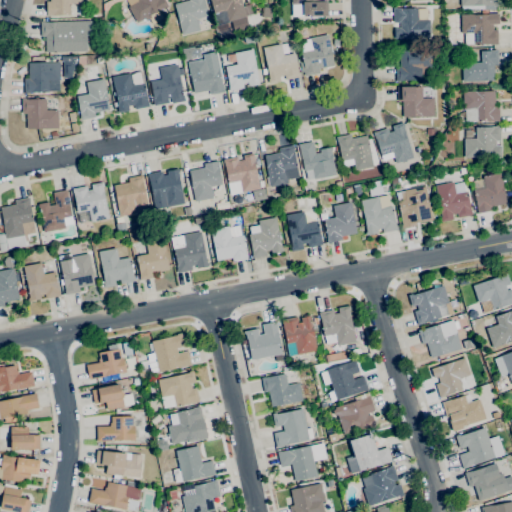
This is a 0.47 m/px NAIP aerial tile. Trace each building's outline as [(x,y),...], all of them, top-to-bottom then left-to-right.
[(46,16),(46,1),(49,1),(49,0),(81,0),(81,4),(69,4),(70,16),(46,16)] [(136,23),(127,7),(129,6),(125,0),(164,0),(168,7),(165,9),(164,7),(153,13),(157,19),(151,23),(148,16),(136,23)] [(181,35),(174,4),(189,0),(204,0),(208,16),(197,19),(199,30),(181,35)] [(228,22),(225,10),(222,11),(223,17),(218,19),(216,13),(214,14),(209,0),(239,0),(243,10),(249,8),(251,15),(245,16),(245,17),(228,22)] [(303,17),(302,4),(291,5),(290,0),(322,0),(323,2),(327,1),(327,16),(303,17)] [(480,14),(480,10),(465,10),(465,7),(460,7),(459,0),(496,0),(497,9),(487,10),(487,14),(480,14)] [(394,41),(393,28),(397,28),(397,23),(393,23),(393,9),(417,9),(417,10),(426,10),(426,6),(433,6),(434,20),(429,21),(429,39),(397,39),(397,41),(394,41)] [(497,45),(472,46),(472,44),(463,45),(463,33),(460,34),(460,15),(487,15),(487,14),(498,14),(499,24),(492,24),(492,30),(497,30),(497,45)] [(45,52),(45,37),(40,37),(40,23),(90,21),(91,45),(86,45),(86,51),(45,52)] [(304,76),(304,72),(305,72),(301,52),(302,52),(300,42),(310,40),(310,38),(327,35),(333,66),(318,69),(319,74),(304,76)] [(268,84),(267,79),(268,79),(263,47),(280,44),(281,47),(286,46),(287,54),(294,53),(297,70),(298,73),(299,73),(299,77),(285,80),(284,76),(279,77),(280,82),(268,84)] [(395,82),(395,67),(399,67),(399,61),(397,61),(396,52),(410,51),(410,47),(414,47),(414,51),(430,50),(431,74),(427,75),(427,80),(395,82)] [(229,91),(228,87),(229,87),(225,67),(222,56),(252,49),(252,52),(257,51),(259,62),(254,64),(256,73),(261,72),(262,79),(258,80),(259,85),(248,87),(247,83),(242,84),(243,88),(229,91)] [(462,82),(462,64),(481,63),(480,51),(497,50),(497,65),(493,65),(494,82),(462,82)] [(209,95),(208,90),(193,93),(187,63),(202,60),(201,54),(204,54),(214,52),(218,68),(219,68),(222,85),(221,85),(222,88),(223,92),(209,95)] [(28,94),(28,93),(24,93),(23,79),(28,78),(28,63),(58,62),(59,80),(55,80),(56,90),(48,90),(48,92),(33,92),(33,94),(28,94)] [(153,106),(151,97),(153,97),(149,82),(160,79),(158,67),(176,63),(177,69),(182,68),(184,75),(178,76),(179,79),(184,78),(185,83),(181,84),(184,101),(171,104),(170,98),(167,99),(168,103),(153,106)] [(117,114),(116,109),(118,109),(112,77),(130,73),(132,85),(143,83),(148,107),(134,110),(133,105),(128,106),(129,111),(117,114)] [(80,120),(79,116),(78,111),(80,111),(75,87),(86,85),(85,82),(103,79),(109,110),(93,113),(94,117),(80,120)] [(402,117),(402,101),(397,102),(396,88),(421,88),(421,99),(432,99),(433,117),(402,117)] [(465,122),(464,110),(462,110),(462,92),(493,91),(493,107),(497,107),(497,121),(465,122)] [(26,129),(26,113),(21,113),(21,99),(25,98),(25,99),(45,99),(46,111),(57,110),(58,128),(26,129)] [(70,123),(68,113),(75,112),(77,121),(70,123)] [(72,133),(70,124),(76,122),(78,131),(72,133)] [(395,163),(391,152),(380,156),(374,137),(373,133),(386,128),(388,133),(393,131),(391,126),(403,123),(404,128),(403,128),(412,158),(395,163)] [(464,158),(463,139),(471,139),(471,137),(470,137),(470,134),(475,134),(474,128),(495,127),(495,126),(499,126),(499,141),(495,141),(495,146),(500,146),(501,157),(464,158)] [(355,170),(353,164),(342,167),(338,146),(337,141),(336,141),(336,137),(350,134),(351,139),(366,136),(372,167),(355,170)] [(306,180),(305,170),(303,170),(302,161),(301,161),(298,144),(312,142),(315,153),(320,152),(319,149),(331,147),(332,150),(331,150),(335,175),(314,179),(313,178),(306,180)] [(266,190),(266,187),(269,186),(269,185),(267,185),(266,177),(268,177),(264,156),(279,153),(278,148),(293,145),(294,149),(292,150),(299,182),(287,184),(287,185),(266,190)] [(230,195),(223,163),(223,159),(237,157),(238,161),(242,160),(241,155),(253,153),(254,158),(253,158),(259,189),(230,195)] [(194,202),(188,171),(204,167),(203,164),(217,161),(221,184),(210,187),(212,198),(194,202)] [(154,209),(148,178),(147,174),(161,171),(162,176),(167,175),(166,171),(178,169),(179,172),(177,172),(184,204),(154,209)] [(477,214),(472,191),(474,191),(472,181),(482,179),(482,177),(499,173),(505,204),(490,207),(491,211),(477,214)] [(119,217),(113,185),(128,182),(128,178),(142,175),(148,211),(119,217)] [(369,196),(368,187),(374,186),(374,181),(380,180),(381,186),(387,185),(388,193),(382,194),(369,196)] [(79,224),(73,193),(72,193),(71,189),(86,186),(87,190),(91,189),(91,185),(102,182),(104,188),(102,188),(108,218),(90,222),(79,224)] [(441,222),(440,217),(441,217),(435,185),(453,182),(453,184),(462,183),(464,192),(467,191),(471,215),(457,218),(456,214),(452,214),(453,220),(441,222)] [(354,195),(352,186),(359,185),(361,194),(354,195)] [(402,228),(401,225),(402,225),(396,193),(404,191),(403,190),(425,186),(429,207),(430,207),(432,220),(428,220),(428,221),(422,222),(422,221),(416,222),(416,225),(402,228)] [(43,232),(37,204),(47,202),(48,206),(54,205),(52,193),(66,190),(69,205),(73,224),(64,226),(65,228),(43,232)] [(255,199),(254,192),(264,190),(265,197),(255,199)] [(365,235),(365,232),(367,231),(360,200),(378,196),(378,197),(387,195),(389,206),(392,206),(396,230),(382,233),(381,228),(377,229),(378,233),(365,235)] [(8,249),(0,208),(15,205),(14,200),(27,197),(27,198),(28,197),(29,202),(30,207),(33,206),(35,215),(31,216),(35,233),(26,234),(27,241),(24,242),(25,246),(8,249)] [(307,206),(305,198),(313,197),(315,205),(307,206)] [(297,207),(295,200),(302,198),(304,206),(297,207)] [(326,243),(326,240),(327,240),(326,235),(323,219),(334,217),(332,206),(350,202),(356,234),(341,237),(341,240),(326,243)] [(185,216),(183,208),(189,207),(191,215),(185,216)] [(291,251),(290,247),(291,246),(285,215),(314,209),(316,221),(317,221),(322,244),(307,247),(306,243),(302,244),(302,249),(291,251)] [(205,224),(203,216),(209,215),(211,222),(205,224)] [(195,225),(194,218),(201,217),(203,223),(195,225)] [(252,258),(251,255),(252,255),(248,234),(250,234),(248,227),(258,225),(258,221),(275,217),(281,249),(282,249),(283,252),(271,254),(270,250),(266,251),(267,255),(252,258)] [(116,232),(115,224),(124,222),(126,230),(116,232)] [(232,262),(231,258),(216,261),(210,230),(228,226),(228,228),(238,226),(240,236),(241,236),(245,256),(246,256),(247,259),(232,262)] [(177,273),(176,269),(177,269),(173,249),(184,247),(182,235),(201,232),(206,263),(207,263),(208,266),(196,269),(195,265),(191,266),(191,271),(177,273)] [(140,280),(139,276),(138,272),(139,272),(136,256),(147,254),(145,242),(162,239),(169,270),(153,273),(154,277),(140,280)] [(103,288),(103,284),(104,283),(97,252),(115,248),(118,260),(129,257),(133,274),(132,274),(134,281),(120,284),(119,280),(114,281),(115,286),(103,288)] [(65,295),(64,291),(63,285),(60,285),(59,280),(62,279),(58,256),(71,254),(71,257),(88,254),(94,285),(78,288),(79,292),(65,295)] [(28,301),(27,298),(29,298),(22,267),(40,263),(43,275),(54,272),(58,292),(59,292),(59,296),(45,299),(44,294),(39,295),(40,299),(28,301)] [(0,306),(0,270),(12,268),(19,299),(3,303),(4,306),(0,306)] [(492,310),(489,299),(477,303),(472,285),(501,276),(500,275),(506,273),(510,284),(505,286),(506,290),(510,289),(511,294),(511,304),(492,310)] [(417,325),(413,311),(417,310),(416,305),(411,307),(407,295),(412,294),(412,295),(434,288),(433,285),(441,283),(439,278),(447,276),(449,282),(442,284),(448,303),(444,304),(448,315),(440,317),(441,317),(420,324),(421,324),(417,325)] [(337,345),(336,342),(326,344),(324,336),(323,336),(321,321),(320,321),(319,316),(318,312),(332,310),(333,314),(338,313),(337,308),(349,305),(350,310),(349,310),(355,342),(337,345)] [(511,340),(492,348),(485,328),(497,324),(494,316),(511,309),(511,340)] [(288,356),(282,324),(281,324),(281,320),(296,317),(298,323),(301,322),(300,318),(310,316),(317,350),(288,356)] [(430,358),(425,343),(421,345),(417,330),(421,329),(421,330),(452,320),(456,332),(455,332),(460,348),(430,358)] [(275,362),(274,356),(251,360),(247,344),(242,345),(242,341),(246,340),(245,334),(244,334),(243,331),(257,328),(258,335),(263,334),(261,324),(276,321),(282,354),(280,354),(281,361),(275,362)] [(150,373),(146,355),(153,353),(150,341),(176,335),(175,334),(180,333),(184,346),(176,348),(177,353),(187,351),(191,366),(186,367),(186,365),(158,372),(157,371),(150,373)] [(466,352),(463,344),(474,340),(477,348),(466,352)] [(88,380),(86,365),(98,363),(98,359),(99,359),(98,353),(108,351),(107,346),(116,344),(117,349),(119,349),(120,358),(122,358),(125,372),(88,380)] [(511,384),(511,385),(500,356),(511,351),(511,384)] [(326,362),(324,355),(345,352),(346,358),(326,362)] [(330,401),(327,392),(332,390),(330,383),(323,385),(317,365),(345,359),(348,359),(352,358),(353,359),(354,359),(358,372),(351,374),(353,380),(363,376),(367,390),(356,394),(356,393),(335,400),(330,401)] [(439,398),(434,384),(439,383),(437,377),(433,378),(430,369),(464,358),(470,375),(458,379),(462,390),(439,398)] [(0,392),(0,366),(3,366),(3,367),(15,365),(16,371),(17,371),(18,374),(31,372),(33,387),(0,392)] [(163,409),(157,380),(188,373),(188,372),(192,371),(195,382),(190,383),(191,389),(196,388),(199,402),(195,403),(195,402),(175,406),(163,409)] [(271,407),(268,391),(263,392),(261,378),(265,377),(284,373),(287,385),(298,383),(302,401),(271,407)] [(106,410),(104,402),(93,404),(90,389),(119,384),(121,396),(131,394),(133,404),(123,406),(123,407),(106,410)] [(457,428),(453,416),(446,418),(441,402),(444,401),(463,395),(462,393),(475,389),(478,399),(479,399),(485,419),(457,428)] [(4,423),(3,418),(0,418),(0,400),(35,393),(38,408),(25,410),(25,413),(15,416),(16,420),(4,423)] [(343,435),(337,415),(333,415),(332,411),(335,409),(334,407),(369,396),(374,411),(367,414),(368,416),(371,415),(374,426),(371,427),(371,426),(343,435)] [(171,444),(167,426),(171,425),(168,415),(176,413),(176,412),(196,407),(195,407),(199,406),(203,421),(198,422),(202,437),(171,444)] [(275,447),(272,433),(283,431),(282,425),(274,427),(271,414),(276,413),(276,414),(302,409),(308,439),(286,444),(286,445),(280,446),(275,447)] [(114,441),(96,441),(96,426),(109,426),(109,423),(110,423),(110,416),(132,416),(132,426),(134,426),(134,440),(130,440),(114,440),(114,441)] [(32,454),(10,454),(10,442),(8,442),(8,436),(10,436),(10,424),(23,422),(23,427),(27,427),(27,436),(39,436),(39,449),(32,449),(32,454)] [(462,469),(458,455),(468,452),(466,446),(459,449),(454,436),(459,435),(484,427),(488,440),(497,437),(503,455),(467,467),(467,468),(462,469)] [(329,443),(327,435),(335,433),(337,441),(329,443)] [(350,474),(345,458),(354,455),(349,441),(362,436),(362,437),(371,434),(376,451),(386,447),(391,462),(388,463),(387,462),(378,466),(378,465),(359,472),(359,471),(350,474)] [(296,485),(295,481),(294,481),(291,464),(279,467),(276,452),(280,451),(280,452),(310,445),(310,446),(319,444),(322,458),(313,460),(317,476),(302,479),(303,483),(296,485)] [(174,483),(172,470),(179,468),(175,451),(197,446),(201,463),(211,461),(214,475),(210,476),(202,477),(201,477),(182,481),(174,483)] [(137,477),(105,474),(106,466),(94,464),(96,450),(139,455),(137,477)] [(22,483),(0,479),(0,461),(1,455),(6,456),(38,461),(36,475),(29,474),(29,479),(22,478),(22,483)] [(483,503),(481,499),(478,501),(472,486),(468,487),(464,473),(468,472),(498,462),(508,490),(486,498),(488,501),(483,503)] [(368,506),(362,489),(364,488),(360,478),(370,475),(369,474),(389,467),(388,467),(392,466),(397,480),(392,481),(394,486),(399,484),(403,496),(398,497),(398,496),(368,506)] [(337,476),(334,468),(340,467),(342,474),(337,476)] [(125,510),(120,509),(121,509),(105,506),(87,503),(90,488),(103,491),(104,487),(105,488),(106,482),(112,483),(113,478),(118,479),(117,484),(140,489),(138,500),(127,498),(125,510)] [(209,511),(184,511),(181,497),(182,496),(181,489),(192,486),(195,485),(194,482),(200,481),(201,484),(211,481),(216,480),(219,496),(211,498),(214,511),(209,511)] [(289,511),(288,506),(292,505),(289,489),(320,483),(324,501),(321,501),(323,511),(289,511)] [(28,511),(16,511),(0,509),(0,505),(1,502),(0,501),(0,485),(3,486),(4,484),(16,486),(16,489),(20,490),(19,498),(30,501),(28,511)] [(480,511),(480,507),(485,506),(485,507),(511,501),(511,511),(480,511)]
